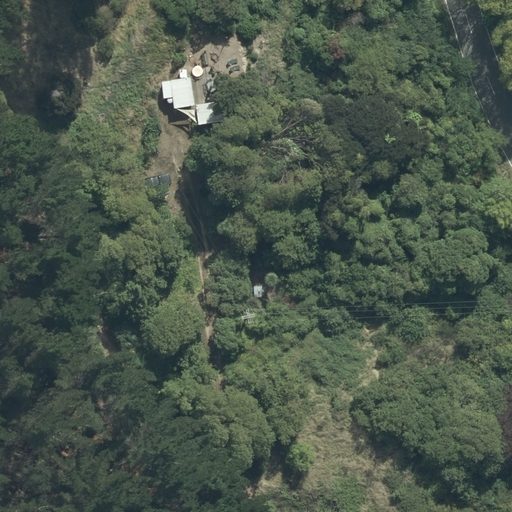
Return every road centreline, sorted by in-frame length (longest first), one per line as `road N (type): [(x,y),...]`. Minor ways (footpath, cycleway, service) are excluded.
road 1 (track): [(0,121),(4,142),(218,511)]
road 2 (tertiary): [(461,0),(479,65),(511,133)]
